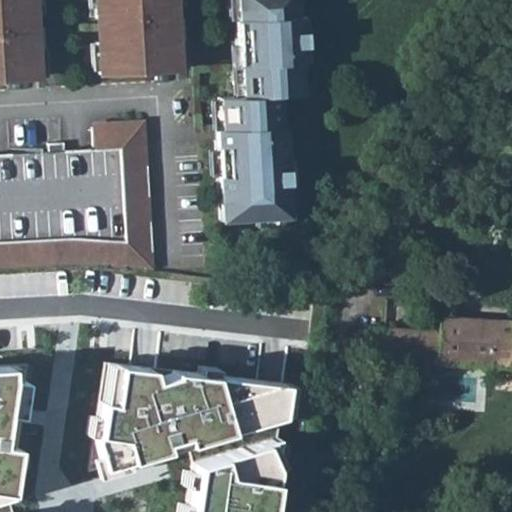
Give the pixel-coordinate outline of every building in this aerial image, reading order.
[(0,0),(0,76),(44,74),(42,39),(31,39),(30,25),(29,13),(32,13),(30,0),(0,0)] [(96,0),(99,48),(94,48),(96,70),(185,65),(182,29),(171,30),(171,16),(170,4),(172,4),(171,0),(96,0)] [(293,0),(234,0),(235,15),(233,15),(236,61),(238,61),(240,92),(217,93),(219,125),(214,125),(219,216),(288,212),(283,136),(279,136),(276,90),(299,88),(297,57),(300,57),(299,41),(303,41),(301,10),(294,11),(293,0)] [(171,30),(182,29),(181,15),(171,16),(171,30)] [(31,39),(42,39),(41,24),(30,25),(31,39)] [(0,267),(6,267),(22,267),(33,266),(71,265),(83,265),(92,265),(113,266),(142,269),(152,270),(142,122),(115,124),(117,146),(91,148),(62,150),(61,141),(46,142),(47,151),(0,153),(0,267)] [(91,148),(117,146),(115,124),(90,125),(91,148)] [(488,365),(491,319),(437,315),(437,330),(371,326),(370,327),(367,356),(488,365)] [(511,320),(491,319),(488,365),(511,366),(511,320)] [(189,456),(190,461),(183,511),(286,511),(292,472),(275,438),(285,382),(102,361),(88,472),(186,447),(189,456)] [(27,363),(0,364),(0,511),(13,511),(11,509),(27,363)]
